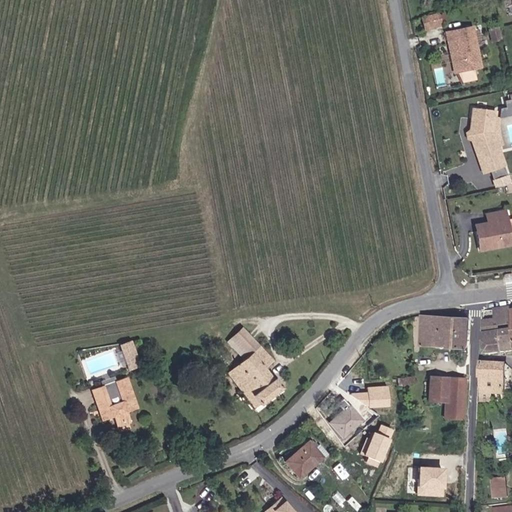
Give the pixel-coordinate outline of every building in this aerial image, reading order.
[(445,12),(421,15),(423,28),(448,24),(445,12)] [(476,26),(448,31),(455,73),(483,68),(476,26)] [(511,98),(501,99),(502,115),(511,114),(511,98)] [(498,111),(473,108),(469,135),(484,173),(511,166),(498,137),(498,111)] [(487,222),(475,223),(480,251),(511,244),(511,225),(507,209),(486,214),(487,222)] [(497,319),(486,321),(489,356),(511,353),(511,306),(496,310),(497,319)] [(472,316),(423,314),(422,345),(471,347),(472,316)] [(246,326),(230,338),(246,358),(228,374),(256,408),(284,387),(267,368),(275,360),(246,326)] [(132,341),(122,344),(130,370),(143,365),(132,341)] [(511,364),(486,361),(484,394),(508,395),(511,364)] [(467,376),(430,375),(429,400),(446,401),(444,417),(465,419),(467,376)] [(105,385),(92,389),(103,418),(114,415),(118,428),(132,423),(128,413),(140,409),(128,377),(115,382),(122,401),(112,405),(105,385)] [(391,391),(369,391),(369,407),(391,406),(391,391)] [(365,418),(349,402),(328,421),(344,439),(365,418)] [(310,439),(285,460),(300,478),(324,456),(310,439)] [(495,499),(507,497),(504,477),(493,478),(495,499)] [(296,511),(282,496),(265,511),(296,511)]
